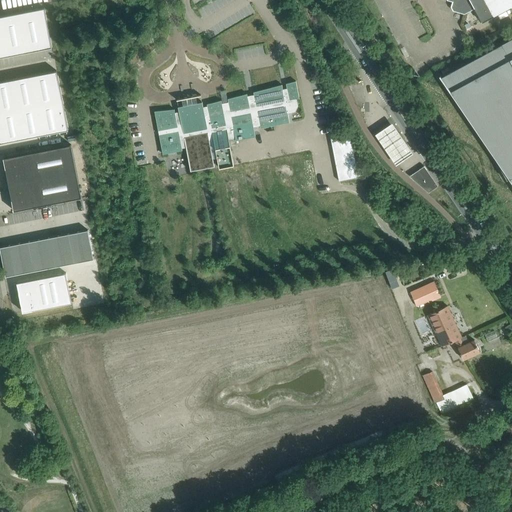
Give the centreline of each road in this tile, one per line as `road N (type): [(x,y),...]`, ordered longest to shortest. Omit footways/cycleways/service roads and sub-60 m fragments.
road 1 (secondary): [(511,274),(326,0)]
road 2 (unknown): [(258,511),(436,439)]
road 3 (track): [(0,393),(52,475),(68,482),(80,511)]
